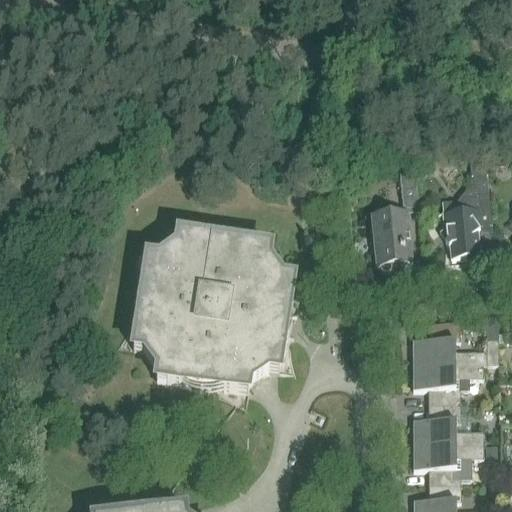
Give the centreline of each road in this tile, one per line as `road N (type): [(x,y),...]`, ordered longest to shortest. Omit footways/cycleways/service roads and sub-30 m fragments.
road 1 (residential): [(332,64),(0,2)]
road 2 (residential): [(365,378),(322,377),(304,403),(286,446),(275,511)]
road 3 (residential): [(365,378),(369,344),(392,323),(511,304)]
road 4 (residential): [(511,98),(332,64)]
road 5 (residential): [(364,511),(365,378)]
